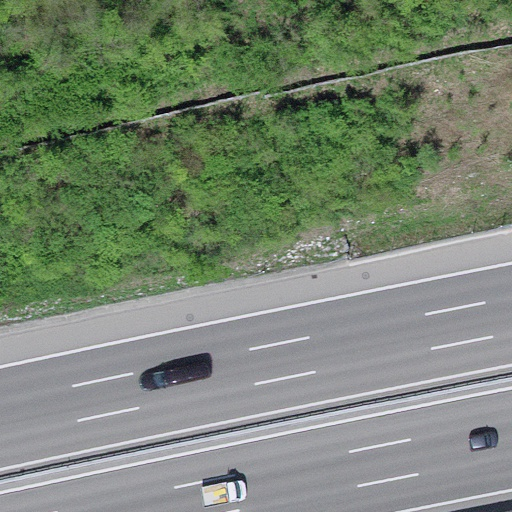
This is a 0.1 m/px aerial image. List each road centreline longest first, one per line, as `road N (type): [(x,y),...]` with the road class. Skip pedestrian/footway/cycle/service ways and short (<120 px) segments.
road 1 (motorway): [(511,314),(0,418)]
road 2 (motorway): [(158,511),(511,438)]
